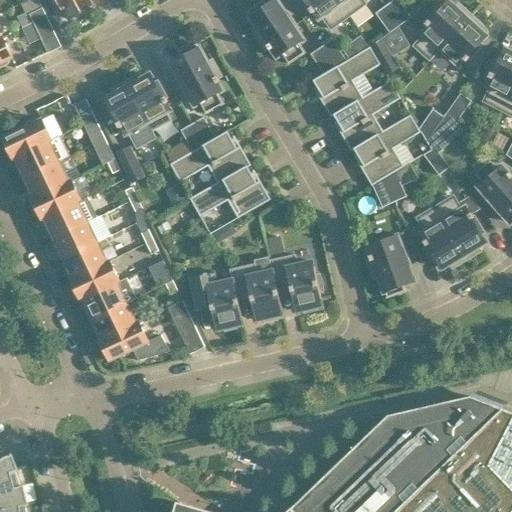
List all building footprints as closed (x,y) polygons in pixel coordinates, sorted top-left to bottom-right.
[(55,0),(58,4),(61,5),(64,12),(65,12),(69,20),(72,18),(75,19),(82,16),(83,13),(94,7),(90,0),(55,0)] [(282,54),(289,64),(305,53),(298,43),(303,40),(276,0),(267,7),(263,2),(248,12),(260,31),(255,34),(265,49),(268,47),(270,51),(273,49),(278,57),(282,54)] [(349,17),(336,0),(305,0),(311,8),(309,10),(312,14),(314,12),(319,19),(322,17),(331,29),(344,20),(349,17)] [(336,0),(349,17),(353,14),(366,5),(362,0),(336,0)] [(398,0),(395,0),(387,6),(401,25),(411,18),(398,0)] [(430,61),(441,50),(441,49),(471,16),(459,5),(456,9),(449,2),(431,22),(429,21),(426,24),(428,26),(422,32),(425,35),(414,46),(426,57),(430,61)] [(401,25),(387,6),(376,14),(390,33),(401,25)] [(30,15),(34,23),(47,17),(43,8),(30,15)] [(441,49),(441,50),(459,66),(465,60),(467,62),(470,58),(468,56),(486,37),(480,30),(483,26),(471,16),(441,49)] [(47,17),(34,23),(44,44),(57,38),(47,17)] [(3,38),(0,39),(0,67),(1,67),(8,64),(9,61),(13,59),(3,38)] [(371,47),(381,63),(393,56),(382,39),(371,47)] [(333,40),(322,47),(336,68),(347,61),(333,40)] [(173,63),(196,105),(200,103),(206,114),(223,104),(217,94),(222,91),(218,83),(220,82),(218,78),(221,77),(213,61),(207,64),(196,44),(180,53),(183,58),(173,63)] [(311,55),(325,75),(336,68),(322,47),(311,55)] [(363,98),(354,81),(381,65),(371,47),(347,61),(336,68),(325,75),(314,81),(324,98),(321,100),(332,117),(332,118),(335,116),(364,98),(363,98)] [(498,109),(503,111),(511,93),(511,53),(506,50),(494,74),(491,73),(489,77),(491,78),(488,86),(491,87),(484,101),(498,109)] [(140,75),(126,83),(153,132),(172,122),(167,112),(170,110),(166,103),(168,102),(166,97),(164,99),(151,75),(143,80),(140,75)] [(332,118),(329,120),(333,126),(337,124),(336,123),(338,122),(344,132),(342,133),(341,134),(352,151),(352,152),(355,150),(384,132),(374,115),(401,99),(391,82),(391,81),(363,98),(364,98),(335,116),(332,118)] [(153,132),(126,83),(112,90),(114,95),(106,99),(119,123),(117,124),(119,129),(122,127),(126,134),(128,133),(137,149),(157,139),(153,132)] [(511,93),(503,111),(507,114),(511,116),(511,93)] [(461,94),(447,113),(458,121),(472,101),(461,94)] [(84,125),(96,119),(87,99),(75,105),(84,125)] [(433,110),(420,129),(422,133),(427,142),(444,117),(433,110)] [(447,113),(444,117),(427,142),(432,151),(436,149),(437,150),(458,121),(447,113)] [(394,149),(422,133),(420,129),(412,116),(411,115),(384,132),(355,150),(364,166),(361,168),(372,186),(373,186),(384,179),(396,172),(405,167),(394,149)] [(204,118),(193,124),(205,145),(216,139),(204,118)] [(3,138),(13,159),(52,140),(42,119),(38,121),(35,120),(28,124),(26,127),(3,138)] [(96,119),(84,125),(94,145),(105,139),(106,139),(96,119)] [(181,131),(193,152),(205,145),(193,124),(181,131)] [(252,166),(241,147),(240,148),(238,149),(228,132),(216,139),(205,145),(193,152),(171,165),(181,182),(209,166),(218,183),(219,184),(248,167),(252,166)] [(19,171),(23,179),(60,162),(51,142),(53,141),(52,140),(13,159),(14,160),(16,159),(20,166),(20,167),(19,171)] [(106,140),(94,146),(104,165),(108,163),(115,160),(106,140)] [(117,153),(132,184),(145,178),(131,147),(117,153)] [(436,149),(432,151),(424,155),(439,175),(450,168),(437,150),(436,149)] [(115,160),(108,163),(113,174),(121,171),(115,160)] [(32,199),(33,199),(72,181),(71,180),(69,181),(60,162),(23,179),(27,188),(30,189),(35,197),(32,199)] [(480,187),(509,220),(511,223),(511,222),(511,174),(510,172),(508,174),(502,167),(498,171),(490,162),(476,175),(484,183),(480,187)] [(257,183),(248,167),(219,184),(218,183),(201,193),(190,199),(191,200),(201,217),(228,201),(233,208),(239,219),(271,200),(261,181),(259,182),(257,183)] [(396,172),(384,179),(395,202),(407,197),(396,172)] [(384,179),(373,186),(383,208),(395,202),(384,179)] [(33,199),(42,219),(81,201),(72,181),(33,199)] [(126,191),(131,202),(138,198),(133,187),(126,191)] [(440,205),(436,207),(467,260),(481,252),(478,247),(486,242),(472,219),(474,218),(472,213),(469,215),(465,208),(462,210),(454,197),(440,205)] [(138,198),(131,202),(136,213),(143,209),(138,198)] [(48,231),(52,240),(89,222),(80,203),(82,202),(81,201),(42,219),(43,220),(45,219),(49,228),(48,231)] [(467,260),(436,207),(431,210),(417,218),(425,231),(425,232),(422,234),(426,241),(424,242),(427,247),(429,245),(443,268),(451,263),(453,268),(467,260)] [(167,221),(157,227),(161,234),(171,229),(167,221)] [(59,249),(64,259),(99,242),(89,222),(52,240),(56,248),(59,249)] [(142,233),(147,244),(154,240),(149,229),(142,233)] [(403,286),(414,282),(397,237),(369,247),(372,256),(370,257),(371,260),(368,262),(374,278),(380,276),(388,298),(405,291),(403,286)] [(154,240),(147,244),(152,255),(159,251),(154,240)] [(99,242),(64,259),(68,267),(69,269),(68,272),(71,279),(71,280),(108,262),(99,242)] [(295,255),(270,260),(283,314),(284,314),(277,286),(290,283),(296,311),(307,309),(307,312),(322,309),(322,305),(323,305),(320,292),(324,291),(320,274),(317,275),(313,262),(298,266),(295,255)] [(255,264),(231,269),(243,323),(244,323),(237,296),(250,293),(257,320),(267,318),(268,322),(283,318),(282,314),(283,314),(270,260),(272,272),(258,275),(255,264)] [(108,262),(71,280),(81,300),(81,301),(84,300),(83,299),(118,283),(120,282),(110,261),(108,262)] [(242,324),(243,323),(231,269),(230,270),(233,281),(218,284),(216,273),(190,279),(198,311),(212,307),(217,329),(227,327),(228,331),(243,327),(242,324)] [(161,273),(166,284),(174,281),(168,270),(161,273)] [(118,283),(83,299),(84,300),(85,302),(88,309),(87,312),(91,320),(128,303),(137,298),(128,279),(120,282),(118,283)] [(174,281),(166,284),(171,295),(179,292),(174,281)] [(128,303),(91,320),(95,329),(98,330),(99,331),(102,339),(103,340),(137,323),(137,322),(128,303)] [(188,311),(173,318),(190,354),(205,347),(188,311)] [(102,339),(100,340),(110,362),(133,351),(137,360),(170,352),(162,336),(149,342),(139,321),(137,322),(137,323),(103,340),(102,339)] [(183,511),(511,511),(511,412),(471,397),(389,416),(288,511),(195,511),(185,506),(183,511)] [(0,511),(24,511),(24,504),(20,487),(14,469),(8,455),(0,458),(0,511)]
